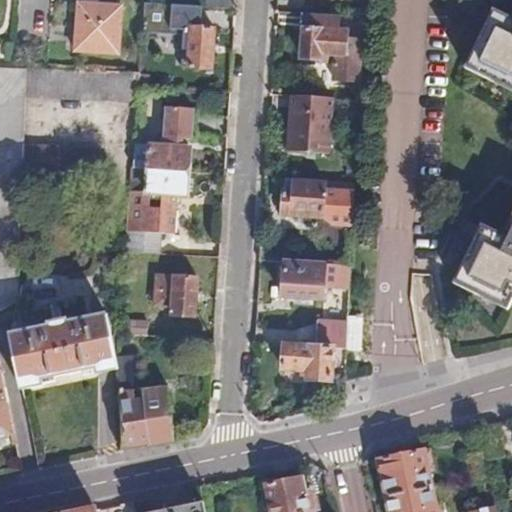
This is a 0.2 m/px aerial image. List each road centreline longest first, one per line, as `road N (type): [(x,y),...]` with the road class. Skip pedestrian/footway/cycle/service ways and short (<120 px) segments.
road 1 (residential): [(226,456),(249,0)]
road 2 (residential): [(392,417),(392,252),(416,0)]
road 3 (secondary): [(226,456),(0,505)]
road 4 (secondary): [(511,387),(392,417)]
